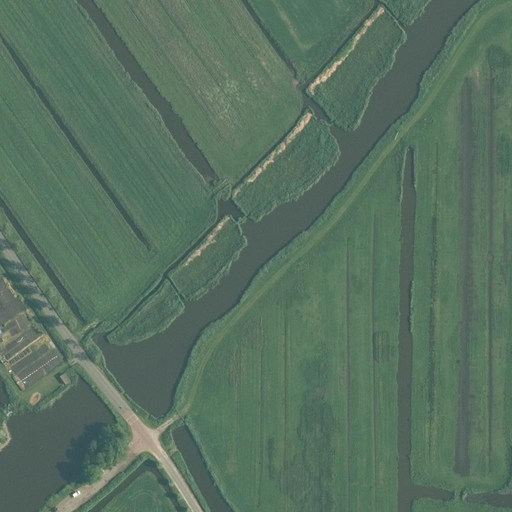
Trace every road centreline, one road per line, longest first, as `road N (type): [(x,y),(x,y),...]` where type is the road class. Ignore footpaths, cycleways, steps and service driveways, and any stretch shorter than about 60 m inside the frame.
road 1 (track): [(151,445),(188,412),(231,329),(319,247),(484,24),(511,8)]
road 2 (tertiary): [(195,511),(0,238)]
